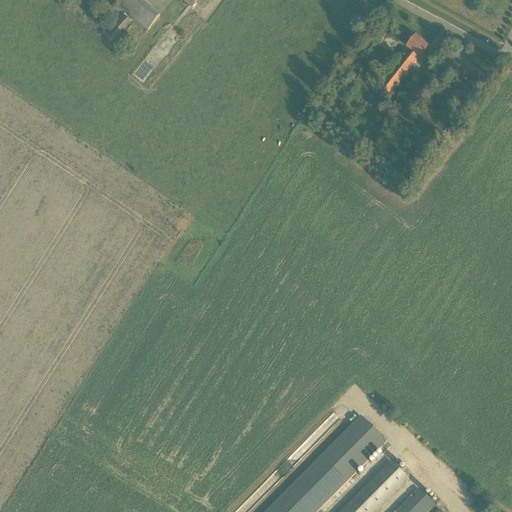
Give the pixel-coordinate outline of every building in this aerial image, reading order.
[(179,0),(192,10),(199,0),(179,0)] [(153,10),(141,25),(148,31),(160,16),(153,10)] [(113,26),(105,36),(112,42),(120,33),(113,26)] [(420,59),(429,48),(415,37),(406,48),(407,49),(402,55),(405,56),(380,88),(389,96),(419,58),(420,59)] [(436,84),(448,93),(447,94),(443,91),(435,102),(439,105),(439,104),(449,112),(450,110),(457,116),(460,111),(453,106),(460,96),(451,89),(440,80),(442,77),(432,68),(401,106),(412,114),(436,84)] [(427,131),(423,137),(431,142),(435,136),(427,131)] [(317,511),(387,443),(361,417),(266,511),(317,511)] [(390,461),(340,511),(375,511),(408,479),(390,461)] [(428,511),(434,506),(419,490),(397,511),(428,511)]
